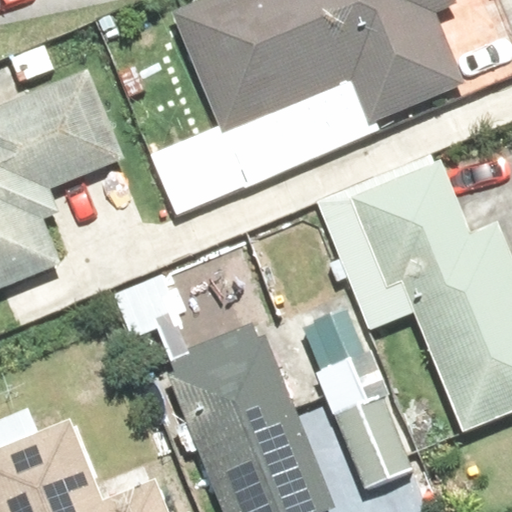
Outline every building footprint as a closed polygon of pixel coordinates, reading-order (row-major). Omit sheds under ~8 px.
[(205,0),(180,10),(231,135),(361,83),(379,127),(479,86),(449,12),(471,3),(469,0),(205,0)] [(0,296),(73,267),(54,220),(68,214),(58,190),(134,160),(98,72),(0,111),(0,296)] [(511,414),(511,237),(507,225),(480,236),(450,162),(358,199),(396,291),(413,284),(474,431),(511,414)] [(275,325),(175,365),(234,511),(342,511),(349,510),(275,325)] [(395,388),(379,350),(344,365),(355,390),(332,399),(373,497),(421,477),(385,392),(395,388)] [(79,418),(0,449),(0,508),(1,511),(201,511),(199,511),(177,511),(165,480),(112,501),(79,418)]
